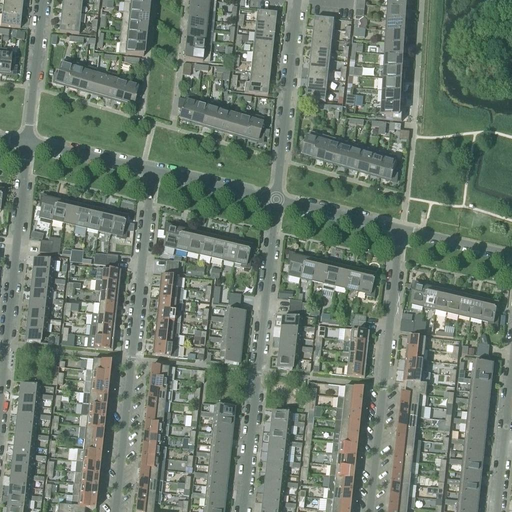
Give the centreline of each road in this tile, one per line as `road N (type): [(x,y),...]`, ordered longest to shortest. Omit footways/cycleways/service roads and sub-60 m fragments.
road 1 (residential): [(115,511),(153,172)]
road 2 (residential): [(241,511),(275,200)]
road 3 (residential): [(370,511),(401,230)]
road 4 (residential): [(0,394),(27,142)]
road 5 (residential): [(275,200),(297,0)]
road 6 (residential): [(27,142),(43,0)]
road 7 (residential): [(496,511),(511,371)]
road 8 (residential): [(401,230),(275,200)]
road 9 (residential): [(153,172),(27,142)]
road 10 (residential): [(275,200),(153,172)]
